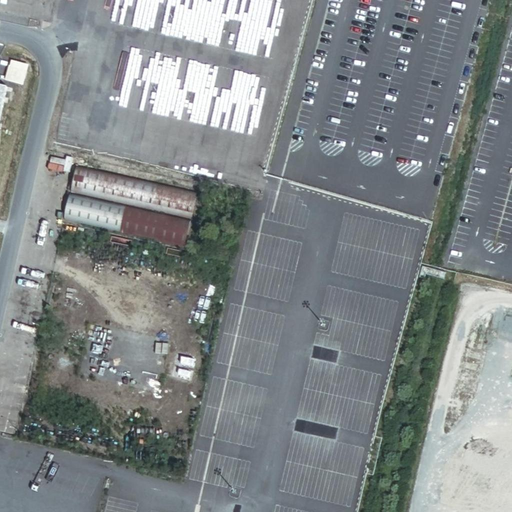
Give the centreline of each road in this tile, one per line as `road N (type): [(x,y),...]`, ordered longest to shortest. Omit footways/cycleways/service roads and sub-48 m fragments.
road 1 (unknown): [(323,221),(403,241),(408,274),(378,389),(343,408),(292,397)]
road 2 (unknown): [(475,0),(423,177),(384,178)]
road 3 (unknown): [(268,210),(241,361),(253,380),(292,397)]
road 4 (unknown): [(342,171),(308,165),(352,0)]
road 5 (unknown): [(384,178),(432,0)]
road 6 (unknown): [(323,221),(292,397)]
road 7 (unknown): [(389,0),(342,171)]
road 8 (unknown): [(505,258),(481,234),(479,219),(511,96)]
